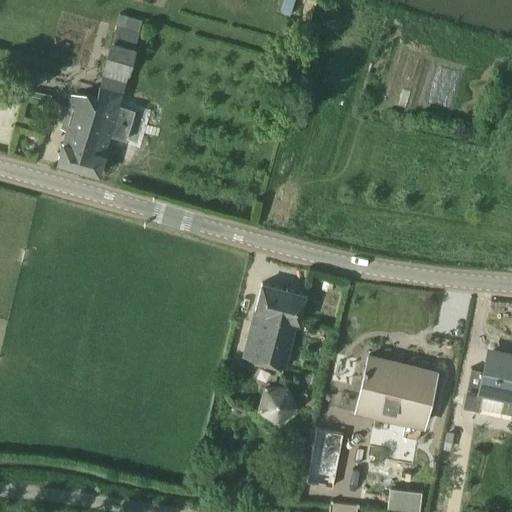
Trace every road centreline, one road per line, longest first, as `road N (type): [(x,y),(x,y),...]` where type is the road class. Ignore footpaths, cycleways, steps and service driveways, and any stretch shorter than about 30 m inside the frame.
road 1 (tertiary): [(0,168),(336,262),(511,286)]
road 2 (unclassified): [(146,511),(0,491)]
